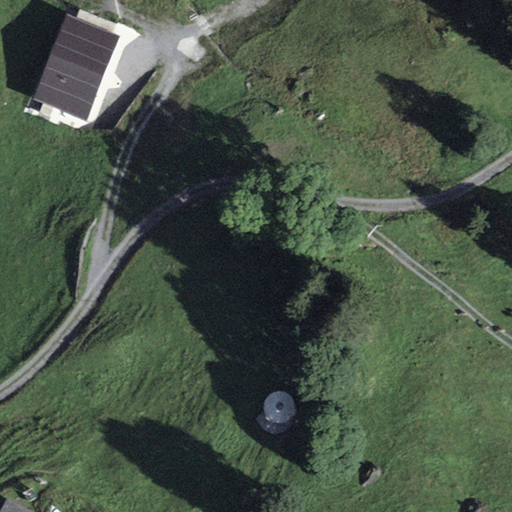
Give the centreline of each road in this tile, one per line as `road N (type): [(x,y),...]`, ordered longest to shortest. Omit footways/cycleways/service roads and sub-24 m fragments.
road 1 (track): [(511,158),(421,205),(232,184),(200,189),(161,211),(104,267)]
road 2 (track): [(91,4),(157,29),(170,44),(171,68),(123,156),(105,220),(104,267)]
road 3 (track): [(339,200),(511,344)]
road 4 (track): [(104,267),(58,339),(0,391)]
